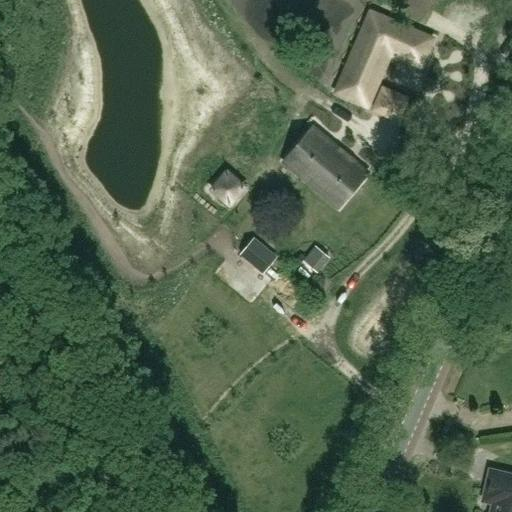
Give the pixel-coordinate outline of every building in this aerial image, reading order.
[(350,70),(338,85),(356,100),(367,105),(390,51),(420,65),(432,38),(371,10),(370,12),(374,16),(362,30),(366,34),(354,49),(358,52),(346,67),(350,70)] [(383,88),(374,108),(384,112),(393,92),(383,88)] [(339,208),(368,173),(313,127),(284,162),(339,208)] [(254,238),(241,253),(264,272),(276,256),(254,238)] [(316,274),(329,258),(316,247),(303,262),(316,274)] [(511,511),(511,474),(491,470),(483,501),(493,503),(491,511),(511,511)]
